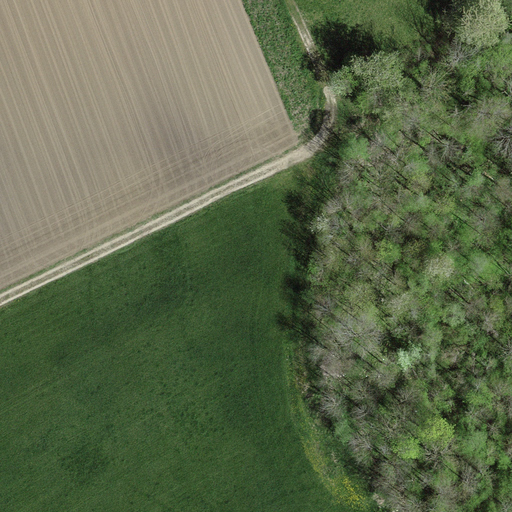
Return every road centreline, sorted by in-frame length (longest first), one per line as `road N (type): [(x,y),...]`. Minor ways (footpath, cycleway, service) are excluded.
road 1 (track): [(511,233),(479,281),(375,504),(357,503),(331,467),(306,387),(302,245),(312,146)]
road 2 (track): [(289,0),(331,104),(323,136),(0,301)]
